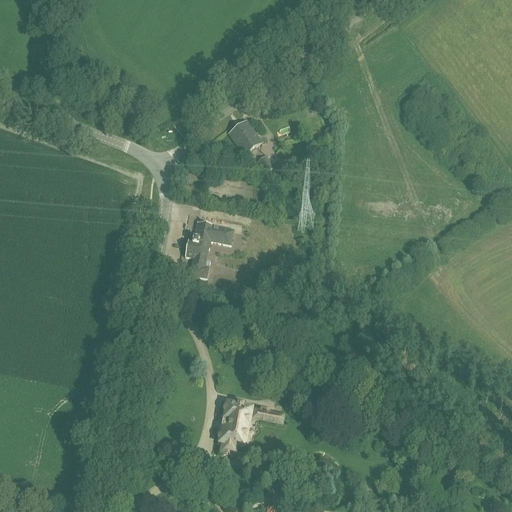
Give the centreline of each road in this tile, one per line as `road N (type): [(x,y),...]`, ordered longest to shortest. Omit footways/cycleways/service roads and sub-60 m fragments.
road 1 (tertiary): [(104,511),(164,211),(158,169)]
road 2 (unclassified): [(158,169),(379,0)]
road 3 (tertiary): [(158,169),(130,147),(0,99)]
